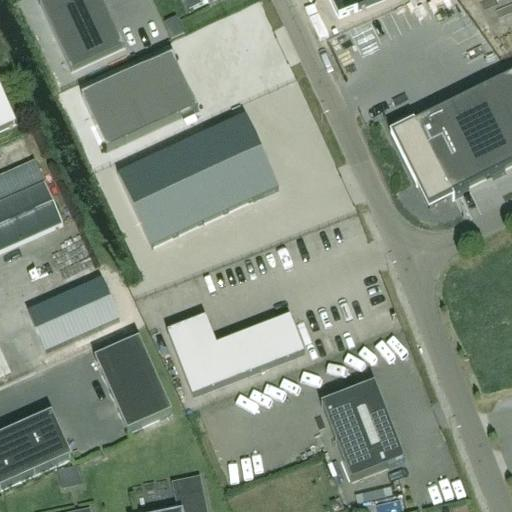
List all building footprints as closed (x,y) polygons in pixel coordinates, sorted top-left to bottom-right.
[(55,0),(40,7),(71,75),(125,51),(101,0),(55,0)] [(328,0),(338,21),(361,10),(361,9),(380,0),(328,0)] [(494,13),(484,18),(492,32),(502,27),(494,13)] [(197,114),(171,60),(81,102),(106,156),(197,114)] [(511,95),(505,81),(392,137),(417,186),(415,187),(416,189),(418,188),(429,211),(434,208),(435,209),(446,203),(445,202),(451,200),(452,203),(455,202),(453,199),(511,169),(511,95)] [(0,92),(0,133),(15,127),(0,92)] [(152,251),(279,193),(245,120),(119,178),(152,251)] [(26,147),(41,141),(37,130),(22,136),(26,147)] [(45,187),(0,207),(0,255),(63,228),(45,187)] [(511,280),(504,284),(497,269),(481,277),(479,274),(478,275),(478,276),(473,279),(472,278),(471,279),(458,286),(465,299),(464,299),(465,300),(468,306),(467,306),(468,308),(471,306),(479,322),(511,305),(511,280)] [(104,282),(30,315),(48,355),(121,322),(104,282)] [(193,401),(305,358),(290,320),(217,349),(206,321),(168,336),(193,401)] [(2,340),(0,340),(0,373),(13,369),(2,340)] [(139,342),(95,362),(128,435),(172,416),(139,342)] [(405,464),(375,387),(322,408),(351,485),(405,464)] [(52,416),(0,439),(0,492),(72,461),(52,416)] [(205,511),(199,481),(174,486),(179,511),(205,511)]
